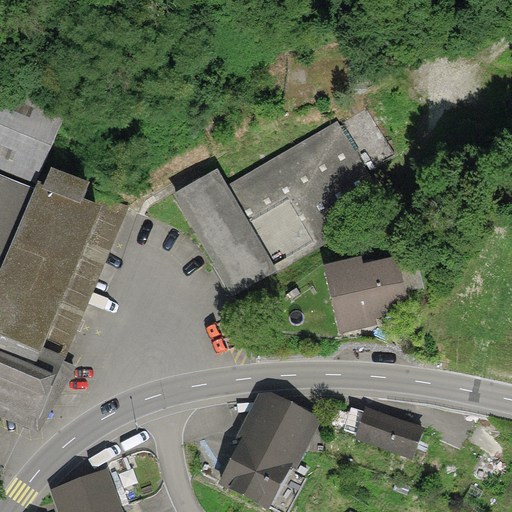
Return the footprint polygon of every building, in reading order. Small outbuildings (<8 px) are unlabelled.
[(0,87),(0,171),(23,181),(20,189),(34,194),(66,115),(0,87)] [(367,109),(341,124),(370,174),(396,159),(367,109)] [(217,176),(178,199),(233,295),(384,207),(337,127),(226,192),(217,176)] [(0,398),(46,418),(73,371),(39,356),(97,217),(80,209),(87,192),(54,178),(47,195),(41,193),(40,197),(34,194),(20,189),(0,180),(0,398)] [(364,261),(330,269),(345,337),(381,329),(379,321),(411,314),(398,257),(365,264),(364,261)] [(315,418),(269,395),(225,485),(280,511),(289,511),(306,479),(289,471),(315,418)] [(391,422),(353,409),(344,432),(416,457),(424,435),(407,429),(409,422),(393,416),(391,422)] [(489,483),(511,456),(511,439),(489,420),(467,445),(486,461),(477,472),(489,483)] [(116,511),(103,475),(60,491),(67,511),(116,511)]
